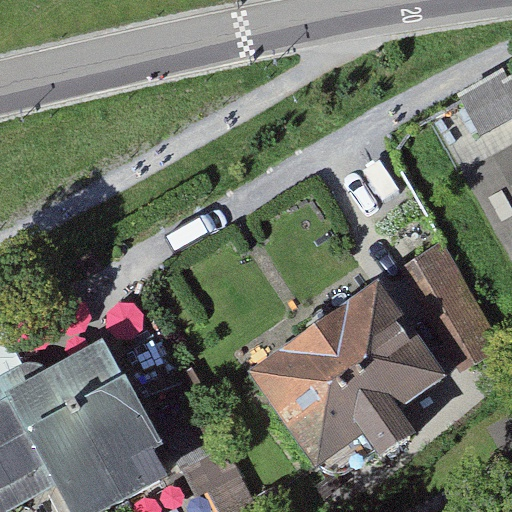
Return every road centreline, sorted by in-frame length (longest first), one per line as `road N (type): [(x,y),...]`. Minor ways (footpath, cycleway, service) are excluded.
road 1 (residential): [(0,91),(244,34)]
road 2 (residential): [(244,34),(457,0)]
